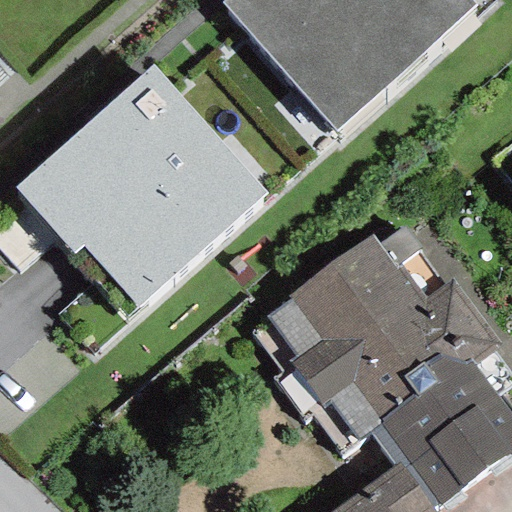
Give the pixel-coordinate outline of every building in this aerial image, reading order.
[(472,0),(222,0),(220,3),(335,130),(476,4),(472,0)] [(266,193),(151,65),(12,189),(127,317),(266,193)] [(511,143),(493,158),(511,182),(511,143)] [(290,299),(265,317),(268,322),(252,334),(281,374),(274,379),(304,421),(312,414),(341,454),(369,434),(392,467),(398,462),(432,509),(511,452),(511,417),(497,397),(511,386),(511,375),(493,349),(499,345),(452,279),(444,285),(402,226),(378,243),(372,234),(287,295),(290,299)] [(392,467),(329,511),(434,511),(432,509),(398,462),(392,467)]
